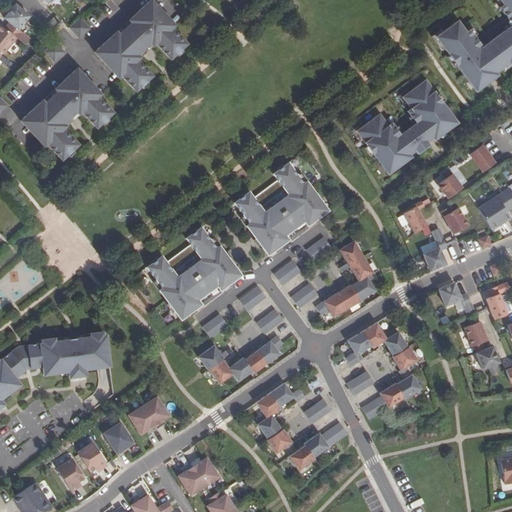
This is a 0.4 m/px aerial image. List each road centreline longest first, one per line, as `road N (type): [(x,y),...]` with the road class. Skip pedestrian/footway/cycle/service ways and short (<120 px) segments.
road 1 (residential): [(85,511),(314,347)]
road 2 (residential): [(314,347),(402,294),(511,245)]
road 3 (residential): [(398,511),(314,347)]
